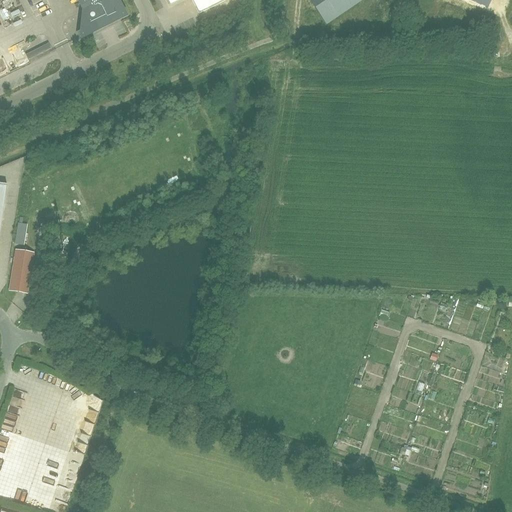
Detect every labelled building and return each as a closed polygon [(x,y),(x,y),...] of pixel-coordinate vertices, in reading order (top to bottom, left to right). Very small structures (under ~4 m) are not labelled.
[(117,0),(83,0),(87,8),(84,10),(81,37),(125,15),(117,0)] [(226,0),(167,0),(170,5),(179,0),(191,0),(198,14),(226,0)] [(28,45),(0,59),(0,66),(5,75),(43,56),(28,45)] [(15,251),(9,291),(27,294),(33,253),(15,251)] [(3,400),(15,406),(23,390),(10,385),(3,400)] [(0,486),(0,485),(0,494),(8,496),(10,488),(0,486)]
